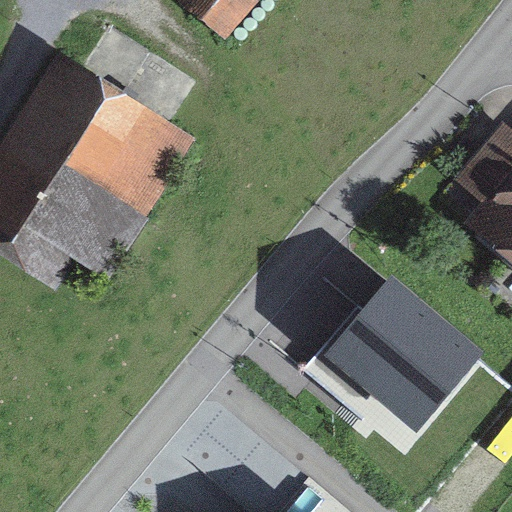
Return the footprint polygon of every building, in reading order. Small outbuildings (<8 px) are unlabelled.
[(227,55),(263,1),(260,0),(196,0),(180,24),(227,55)] [(184,99),(197,63),(106,31),(93,67),(184,99)] [(111,295),(191,152),(58,78),(0,181),(0,263),(60,296),(73,274),(111,295)] [(511,193),(473,244),(511,275),(511,193)] [(486,350),(396,273),(326,353),(416,430),(486,350)]
